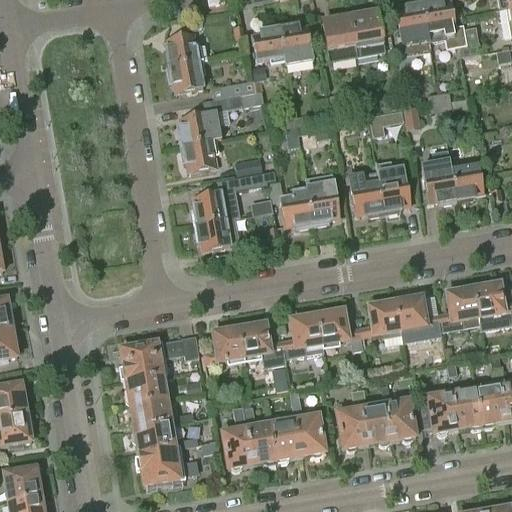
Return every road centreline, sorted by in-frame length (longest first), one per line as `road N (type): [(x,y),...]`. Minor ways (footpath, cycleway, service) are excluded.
road 1 (residential): [(159,307),(511,246)]
road 2 (residential): [(159,307),(112,10)]
road 3 (residential): [(267,511),(511,468)]
road 4 (residential): [(90,511),(57,323)]
road 5 (residential): [(57,323),(31,175)]
road 6 (residential): [(31,175),(7,28)]
